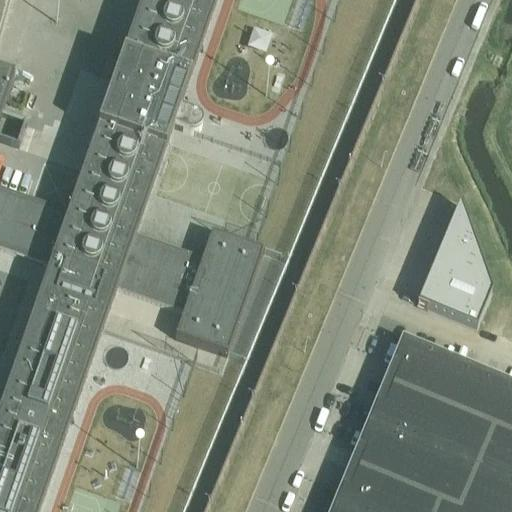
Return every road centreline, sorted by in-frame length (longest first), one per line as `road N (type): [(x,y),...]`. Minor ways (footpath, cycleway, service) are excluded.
road 1 (unclassified): [(357,294),(475,0)]
road 2 (unclassified): [(265,511),(357,294)]
road 3 (unclassified): [(357,294),(511,359)]
